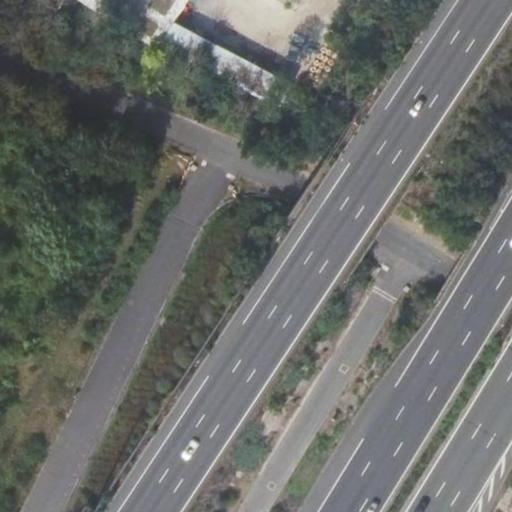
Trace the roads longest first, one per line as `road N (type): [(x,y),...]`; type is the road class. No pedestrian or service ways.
road 1 (motorway): [(489,0),(149,511)]
road 2 (tertiary): [(0,60),(223,156),(511,312)]
road 3 (track): [(191,141),(137,191),(0,441)]
road 4 (motorway): [(511,243),(349,511)]
road 5 (motorway): [(437,511),(511,390)]
